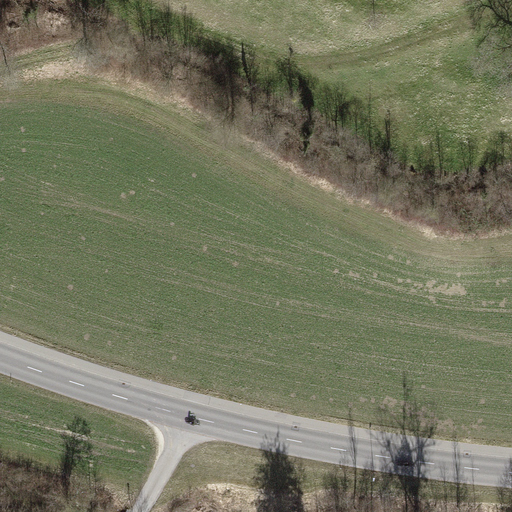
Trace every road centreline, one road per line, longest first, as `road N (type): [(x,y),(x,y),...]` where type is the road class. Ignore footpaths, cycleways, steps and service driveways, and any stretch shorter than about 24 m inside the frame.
road 1 (track): [(0,77),(41,49),(176,18),(284,58),(359,59),(511,3)]
road 2 (tertiary): [(511,471),(348,451),(183,415)]
road 3 (tertiary): [(183,415),(0,355)]
